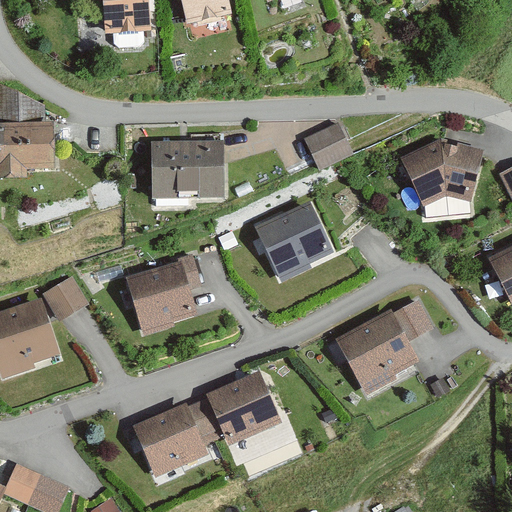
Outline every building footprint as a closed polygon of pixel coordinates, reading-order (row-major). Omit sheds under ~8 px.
[(161,0),(115,0),(118,30),(164,27),(161,0)] [(191,0),(196,20),(242,10),(239,0),(191,0)] [(68,119),(9,122),(12,177),(45,175),(45,165),(70,163),(68,119)] [(347,120),(317,135),(333,167),(363,152),(347,120)] [(238,140),(165,141),(166,196),(239,195),(238,140)] [(455,141),(412,159),(432,205),(457,195),(480,200),(491,149),(455,141)] [(319,199),(265,224),(289,276),(343,251),(319,199)] [(511,250),(499,256),(511,281),(511,250)] [(198,261),(139,277),(153,329),(211,314),(198,261)] [(79,277),(53,292),(69,320),(95,305),(79,277)] [(51,295),(0,313),(0,344),(11,375),(72,354),(51,295)] [(422,299),(351,337),(378,387),(434,357),(423,336),(438,328),(422,299)] [(270,370),(143,424),(165,474),(292,420),(270,370)] [(27,467),(19,486),(16,492),(62,511),(66,511),(77,488),(27,467)] [(0,478),(0,511),(7,511),(16,492),(19,486),(0,478)] [(391,511),(417,511),(413,502),(391,511)]
